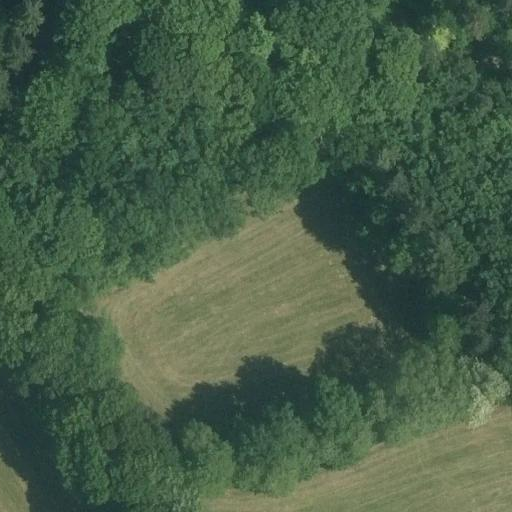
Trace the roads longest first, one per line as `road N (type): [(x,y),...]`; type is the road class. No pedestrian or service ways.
road 1 (track): [(511,77),(462,54),(386,49),(249,64),(126,32),(86,44),(53,66),(0,152)]
road 2 (track): [(0,283),(144,511)]
